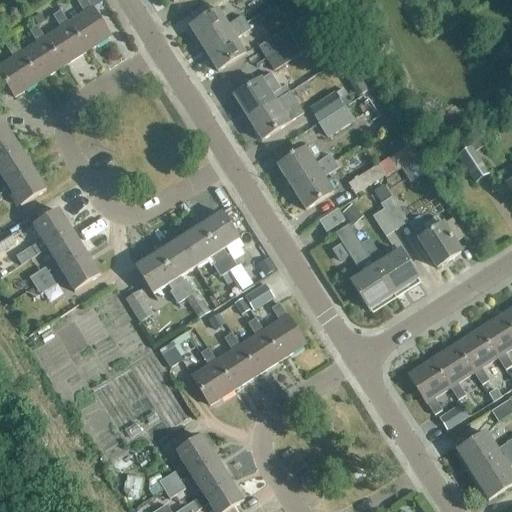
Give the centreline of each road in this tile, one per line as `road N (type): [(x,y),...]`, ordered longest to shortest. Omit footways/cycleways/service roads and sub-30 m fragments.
road 1 (residential): [(159,52),(73,107),(66,120),(64,138),(98,198),(109,210),(138,216),(229,163)]
road 2 (residential): [(355,361),(229,163)]
road 3 (residential): [(296,511),(263,454),(265,426),(355,361)]
road 4 (residential): [(355,361),(511,262)]
road 5 (residential): [(426,473),(355,361)]
road 6 (residential): [(229,163),(159,52)]
